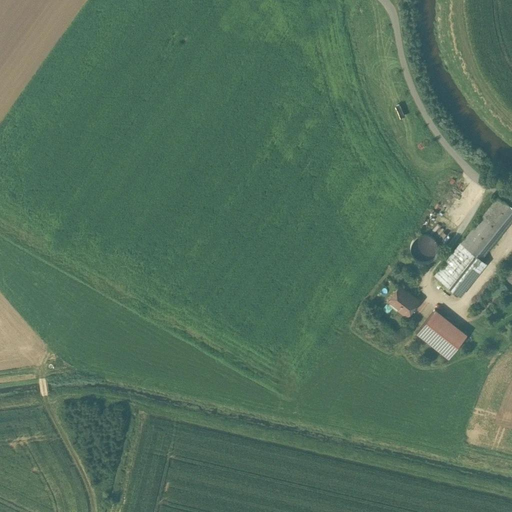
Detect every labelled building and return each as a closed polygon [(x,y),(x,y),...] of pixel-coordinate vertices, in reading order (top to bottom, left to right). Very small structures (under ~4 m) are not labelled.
[(498,197),(435,275),(444,282),(466,255),(476,263),(480,258),(466,247),(494,212),(503,201),(498,197)] [(494,212),(508,223),(511,217),(511,206),(503,200),(503,201),(494,212)] [(494,212),(466,247),(480,258),(508,223),(494,212)] [(410,252),(413,257),(418,260),(423,262),(429,261),(433,258),(437,253),(438,248),(437,243),(435,239),(431,235),(426,234),(421,234),(416,236),(412,240),(410,246),(410,252)] [(466,255),(444,282),(460,296),(486,263),(480,258),(476,263),(466,255)] [(410,295),(405,291),(399,286),(388,300),(389,301),(398,308),(406,314),(417,300),(410,294),(410,295)] [(398,308),(389,301),(388,303),(396,310),(398,308)] [(466,333),(435,308),(416,332),(448,356),(466,333)]
